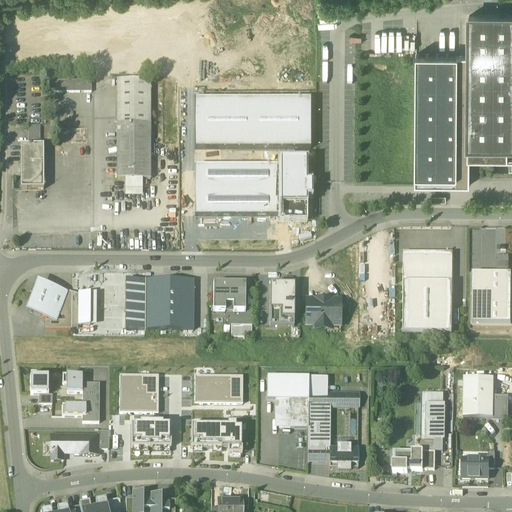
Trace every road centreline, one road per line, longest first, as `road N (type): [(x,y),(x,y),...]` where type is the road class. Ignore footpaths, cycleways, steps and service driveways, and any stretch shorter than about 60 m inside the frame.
road 1 (residential): [(511,215),(388,216),(289,261),(0,262)]
road 2 (residential): [(22,489),(175,474),(366,499),(505,506)]
road 3 (residential): [(0,295),(22,489)]
